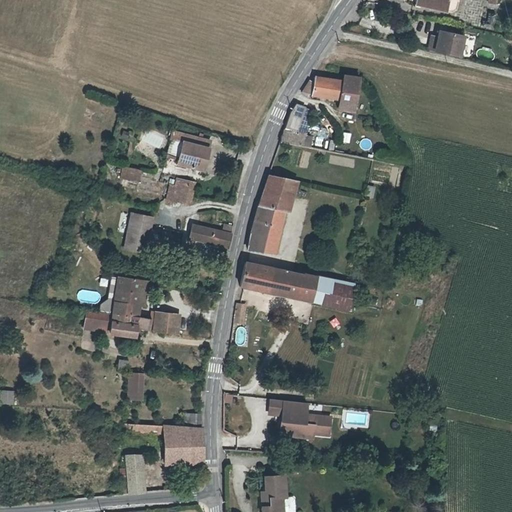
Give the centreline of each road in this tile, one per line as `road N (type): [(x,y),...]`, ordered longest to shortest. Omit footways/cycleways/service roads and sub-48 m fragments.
road 1 (tertiary): [(212,492),(219,347),(257,173),(286,95),(349,0)]
road 2 (residential): [(212,492),(20,511)]
